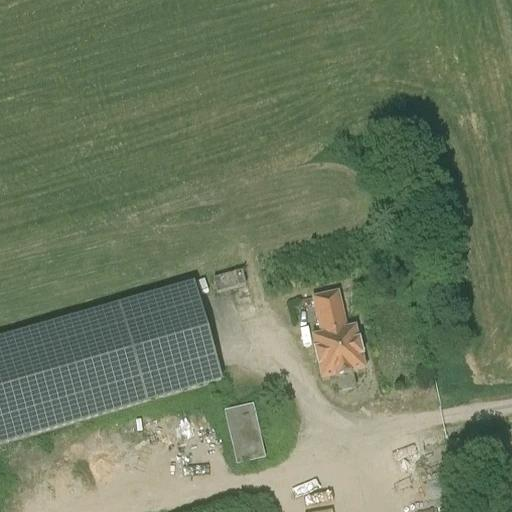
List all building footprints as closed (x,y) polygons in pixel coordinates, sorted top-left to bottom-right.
[(241,274),(212,282),(216,296),(245,287),(241,274)] [(0,448),(222,385),(194,285),(0,340),(0,448)] [(355,391),(352,375),(364,372),(354,330),(346,331),(338,294),(312,300),(320,337),(312,339),(321,382),(333,379),(336,394),(355,391)] [(263,460),(252,408),(225,414),(236,466),(263,460)] [(462,442),(448,445),(453,468),(466,466),(462,442)] [(37,511),(28,494),(35,490),(19,461),(0,471),(0,505),(3,511),(37,511)]
